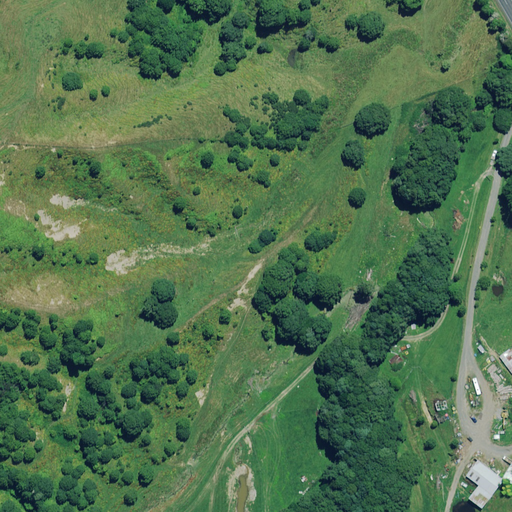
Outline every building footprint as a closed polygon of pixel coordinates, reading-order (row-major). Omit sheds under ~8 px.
[(404,360),(386,349),(380,358),(398,370),(404,360)] [(511,358),(506,351),(497,358),(511,377),(511,358)] [(446,402),(432,404),(433,410),(445,408),(444,407),(447,406),(446,402)] [(441,411),(432,416),(437,425),(445,420),(441,411)] [(464,476),(475,485),(464,499),(479,510),(502,481),(476,460),(464,476)]
